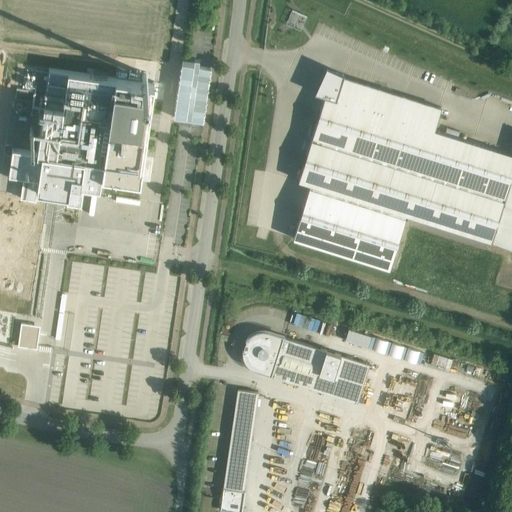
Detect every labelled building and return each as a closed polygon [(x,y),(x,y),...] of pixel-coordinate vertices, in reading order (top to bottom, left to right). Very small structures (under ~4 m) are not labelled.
[(116,78),(49,68),(37,152),(12,148),(8,174),(23,176),(20,198),(36,200),(37,190),(68,195),(66,205),(81,207),(84,185),(100,187),(101,175),(116,78)] [(335,99),(432,129),(439,106),(342,77),(335,99)] [(153,83),(116,78),(101,175),(140,181),(153,83)] [(33,85),(33,83),(33,82),(32,80),(30,80),(29,79),(27,80),(26,81),(25,82),(24,84),(25,85),(26,87),(27,88),(29,88),(30,87),(32,87),(33,85)] [(15,98),(26,100),(32,100),(33,90),(17,88),(15,98)] [(335,99),(324,96),(298,180),(491,239),(511,168),(511,153),(432,129),(335,99)] [(511,168),(491,239),(511,245),(511,168)] [(266,238),(266,221),(261,220),(261,216),(248,216),(248,225),(258,225),(257,237),(266,238)] [(0,252),(0,261),(2,261),(19,261),(19,253),(0,252)] [(296,311),(292,323),(312,330),(316,319),(296,311)] [(20,313),(19,320),(38,323),(39,316),(20,313)] [(36,346),(38,324),(18,322),(16,344),(36,346)] [(249,366),(255,370),(271,376),(271,375),(284,337),(284,336),(267,331),(259,331),(252,333),(247,338),(243,345),(242,353),(244,360),(249,366)] [(371,336),(368,348),(420,362),(424,350),(371,336)] [(341,355),(284,337),(271,375),(329,393),(341,355)] [(430,363),(450,369),(453,358),(433,352),(430,363)] [(369,363),(341,355),(329,393),(357,402),(369,363)] [(238,389),(223,488),(244,491),(258,392),(238,389)] [(404,423),(406,414),(395,411),(393,420),(404,423)] [(244,491),(223,488),(220,508),(241,511),(244,491)]
